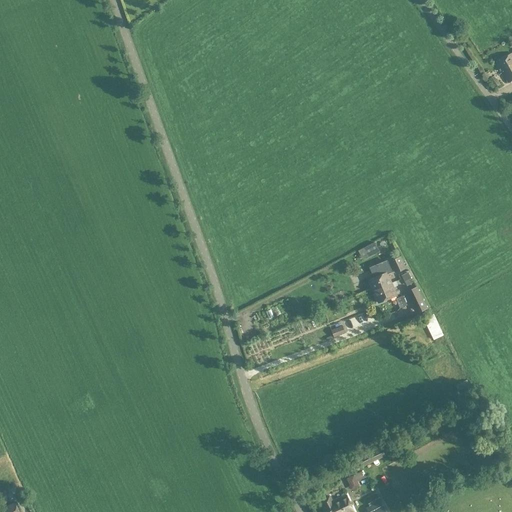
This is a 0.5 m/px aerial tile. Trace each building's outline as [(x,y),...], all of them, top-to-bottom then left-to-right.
[(508,82),(511,80),(511,53),(496,62),(508,82)] [(379,250),(375,243),(364,248),(368,256),(379,250)] [(390,261),(396,273),(406,268),(400,257),(390,261)] [(389,272),(388,273),(387,272),(369,280),(373,290),(382,286),(383,289),(393,286),(389,277),(391,277),(389,272)] [(402,276),(407,286),(413,283),(408,273),(402,276)] [(382,286),(373,290),(378,303),(397,295),(393,286),(383,289),(382,286)] [(406,291),(417,312),(427,307),(416,286),(406,291)] [(350,338),(373,331),(372,329),(377,328),(372,312),(345,321),(350,338)] [(433,339),(443,334),(433,313),(423,317),(433,339)] [(334,337),(345,333),(343,326),(331,330),(334,337)] [(474,395),(467,380),(456,386),(463,401),(474,395)] [(361,459),(364,465),(386,454),(383,449),(361,459)] [(396,450),(388,455),(392,463),(401,458),(396,450)] [(349,484),(364,477),(361,472),(347,479),(349,484)] [(387,511),(377,494),(367,500),(370,506),(366,508),(368,511),(387,511)] [(330,496),(329,496),(321,500),(324,506),(326,511),(354,511),(347,495),(333,502),(330,496)] [(19,511),(15,502),(0,509),(0,511),(19,511)]
